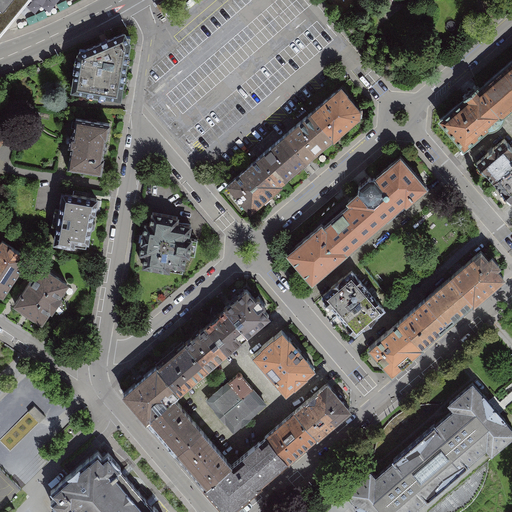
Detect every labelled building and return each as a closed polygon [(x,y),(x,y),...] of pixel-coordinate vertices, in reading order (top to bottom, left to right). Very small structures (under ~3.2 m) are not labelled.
[(0,0),(0,34),(29,0),(0,0)] [(169,0),(164,0),(156,5),(161,14),(173,6),(169,0)] [(71,59),(66,98),(117,106),(127,50),(120,36),(71,59)] [(511,56),(436,121),(461,151),(511,108),(511,56)] [(341,86),(311,112),(334,141),(355,121),(360,118),(361,109),(359,106),(348,95),(347,90),(341,86)] [(311,112),(280,143),(303,169),(334,141),(311,112)] [(110,122),(77,116),(68,166),(102,172),(110,122)] [(511,150),(503,140),(474,165),(507,203),(511,198),(511,150)] [(280,143),(255,164),(277,191),(303,169),(280,143)] [(397,156),(283,253),(309,284),(424,187),(397,156)] [(223,191),(247,219),(279,193),(277,191),(255,164),(223,191)] [(96,199),(59,193),(50,244),(88,250),(96,199)] [(143,219),(137,267),(181,273),(183,256),(196,258),(198,238),(189,237),(191,225),(143,219)] [(0,243),(0,297),(25,260),(0,243)] [(479,250),(364,350),(389,379),(504,279),(479,250)] [(10,304),(38,325),(67,284),(39,263),(10,304)] [(351,274),(323,299),(353,333),(381,309),(351,274)] [(269,315),(245,288),(122,394),(224,511),(229,511),(348,409),(325,382),(229,465),(172,399),(269,315)] [(279,327),(246,357),(283,398),(316,369),(279,327)] [(265,406),(238,373),(205,400),(233,433),(265,406)] [(367,477),(342,499),(353,511),(418,511),(485,455),(490,461),(511,442),(511,437),(470,390),(446,411),(450,416),(373,483),(367,477)] [(31,411),(40,419),(44,415),(34,407),(31,411)] [(25,482),(40,469),(19,447),(5,461),(25,482)] [(152,511),(100,453),(49,497),(56,504),(51,508),(54,511),(152,511)]
